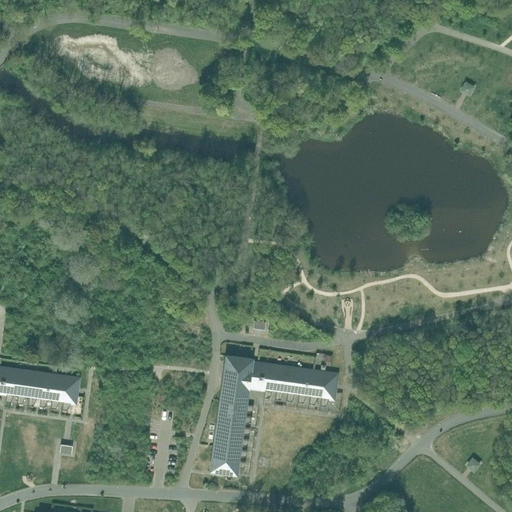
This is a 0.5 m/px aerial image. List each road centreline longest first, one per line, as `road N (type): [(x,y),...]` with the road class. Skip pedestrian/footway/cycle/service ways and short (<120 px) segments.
road 1 (residential): [(511,146),(373,72),(286,47),(63,19),(27,28),(1,52)]
road 2 (residential): [(511,407),(446,423),(376,484),(341,502),(56,489),(0,503)]
